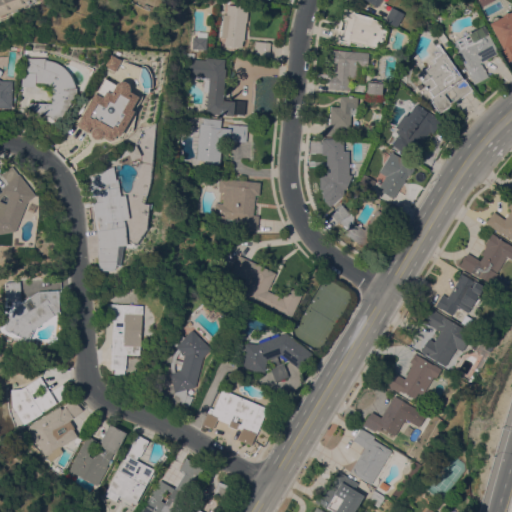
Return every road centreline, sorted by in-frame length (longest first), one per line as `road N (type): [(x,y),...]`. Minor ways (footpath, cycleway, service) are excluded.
road 1 (residential): [(273,485),(89,383),(74,213),(61,177),(29,145),(0,141)]
road 2 (residential): [(385,290),(309,235),(290,189),(298,46),(309,0)]
road 3 (secondary): [(256,511),(385,290)]
